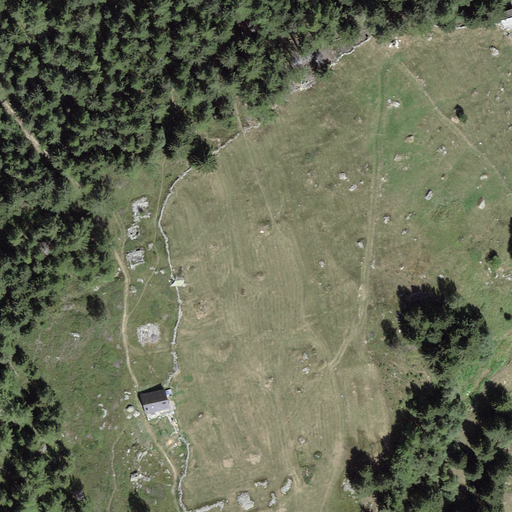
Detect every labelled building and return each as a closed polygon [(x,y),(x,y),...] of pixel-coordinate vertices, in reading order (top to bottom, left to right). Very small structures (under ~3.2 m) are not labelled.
[(511,9),(499,15),(507,32),(511,30),(511,9)] [(147,201),(133,203),(134,218),(149,216),(147,201)] [(138,228),(127,229),(129,240),(139,238),(138,228)] [(141,252),(128,255),(130,267),(144,264),(141,252)] [(156,327),(140,329),(142,344),(158,342),(156,327)] [(164,390),(142,396),(146,412),(168,407),(164,390)]
